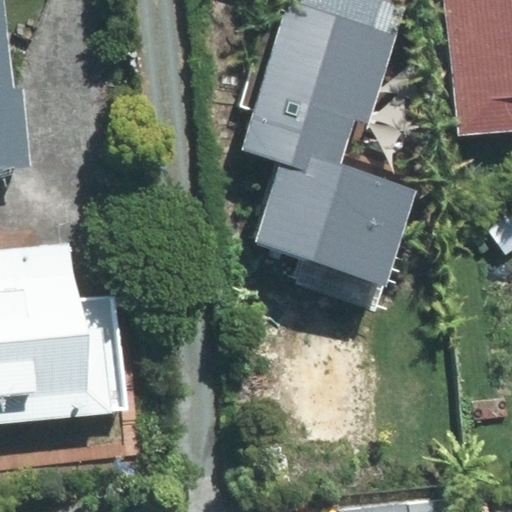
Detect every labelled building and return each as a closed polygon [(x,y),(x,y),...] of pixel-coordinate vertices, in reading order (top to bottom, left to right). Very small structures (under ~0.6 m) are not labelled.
[(276,0),(230,140),(267,153),(239,234),(372,279),(404,182),(327,155),(343,111),(358,116),(398,0),(276,0)] [(511,0),(433,0),(445,128),(511,122),(511,0)] [(0,416),(100,407),(91,321),(68,324),(60,238),(0,244),(0,160),(18,159),(11,82),(2,83),(0,58),(0,416)] [(501,250),(511,242),(511,220),(502,207),(480,223),(501,250)] [(431,314),(391,315),(392,353),(431,353),(431,314)] [(471,415),(503,413),(502,395),(470,398),(471,415)] [(443,511),(442,495),(335,506),(336,511),(443,511)]
